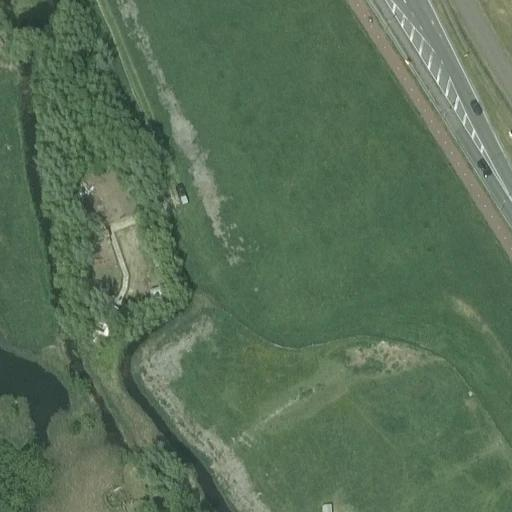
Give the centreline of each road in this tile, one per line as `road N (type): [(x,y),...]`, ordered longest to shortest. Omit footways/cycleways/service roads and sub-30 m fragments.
road 1 (secondary): [(374,0),(473,137)]
road 2 (secondary): [(473,137),(414,0)]
